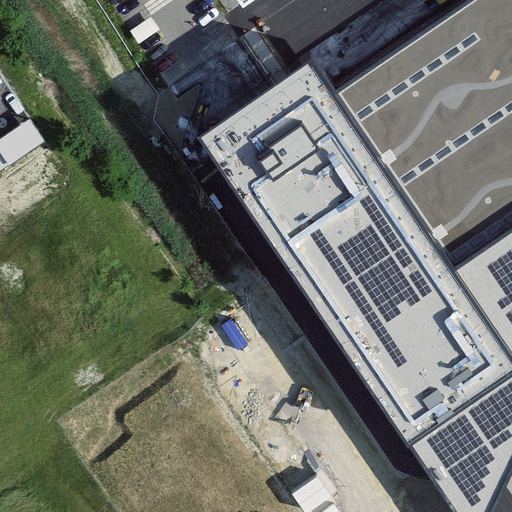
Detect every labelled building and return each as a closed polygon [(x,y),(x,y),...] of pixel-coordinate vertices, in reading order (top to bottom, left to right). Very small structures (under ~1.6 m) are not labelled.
[(309,46),(194,127),(466,511),(485,511),(511,460),(511,0),(462,0),(339,87),(309,46)] [(0,168),(44,139),(30,119),(0,139),(0,168)] [(7,232),(0,237),(0,462),(152,348),(88,263),(52,290),(7,232)] [(286,474),(310,456),(273,406),(250,424),(286,474)] [(294,486),(309,507),(333,490),(318,469),(294,486)]
